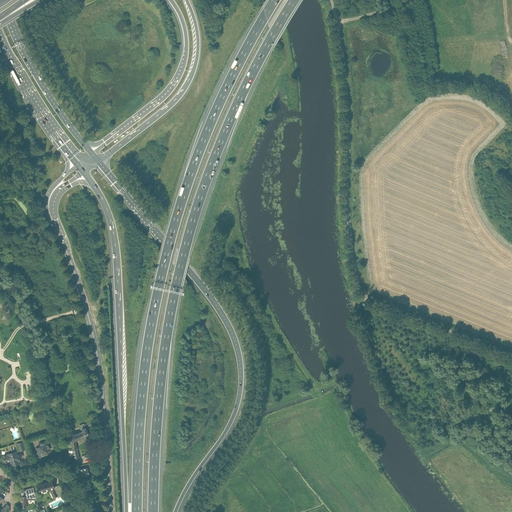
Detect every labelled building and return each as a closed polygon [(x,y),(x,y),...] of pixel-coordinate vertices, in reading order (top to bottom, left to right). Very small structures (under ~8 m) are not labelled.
[(24,354),(19,356),(24,373),(29,371),(24,354)] [(91,425),(91,422),(91,421),(84,425),(83,424),(80,425),(82,432),(77,434),(69,436),(71,447),(76,446),(75,440),(77,439),(79,442),(86,439),(85,436),(88,435),(85,428),(91,425)] [(40,447),(36,448),(38,457),(47,454),(46,450),(53,447),(51,440),(47,441),(46,437),(37,440),(40,447)] [(16,451),(7,454),(2,456),(4,463),(10,461),(12,465),(20,463),(16,451)] [(73,477),(74,479),(84,477),(89,475),(88,472),(90,471),(89,467),(86,468),(72,472),(73,477)] [(52,480),(36,485),(39,493),(49,490),(53,498),(58,496),(64,493),(60,485),(54,488),(52,480)] [(22,496),(20,496),(20,508),(26,508),(26,499),(36,499),(33,487),(22,491),(22,496)]
